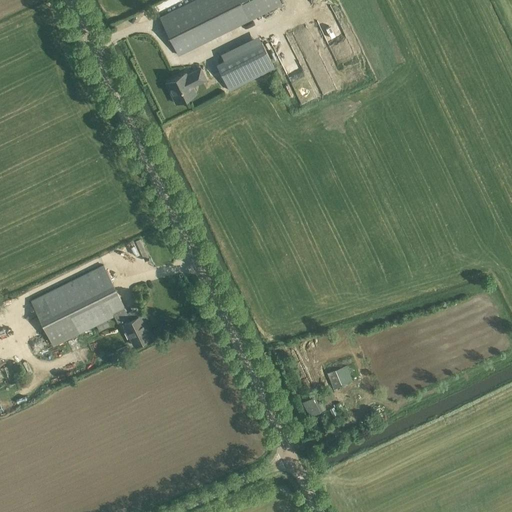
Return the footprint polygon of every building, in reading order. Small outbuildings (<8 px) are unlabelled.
[(282,4),(280,0),(195,0),(160,18),(178,55),(282,4)] [(274,68),(262,43),(217,65),(229,90),(274,68)] [(168,81),(166,82),(171,93),(176,103),(185,99),(193,95),(189,87),(206,79),(200,68),(186,75),(185,73),(168,81)] [(207,86),(211,94),(227,88),(223,79),(207,86)] [(114,316),(125,310),(126,310),(104,265),(31,301),(54,346),(114,316)] [(125,310),(114,316),(117,323),(122,321),(123,324),(134,345),(150,337),(146,329),(144,330),(141,323),(143,322),(140,316),(130,320),(125,310)] [(346,365),(327,373),(333,389),(353,381),(346,365)] [(322,411),(315,396),(303,402),(310,417),(322,411)] [(321,443),(324,450),(338,443),(335,436),(321,443)]
